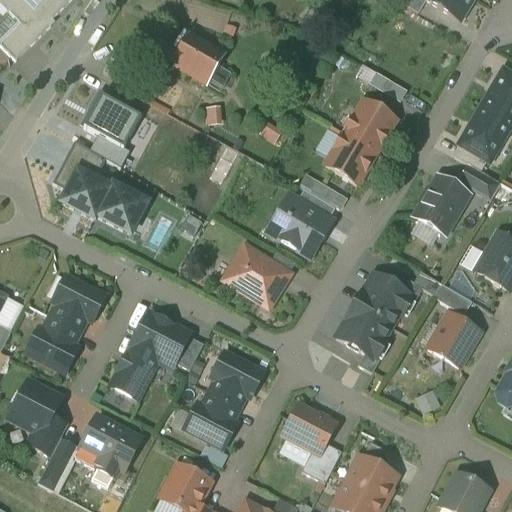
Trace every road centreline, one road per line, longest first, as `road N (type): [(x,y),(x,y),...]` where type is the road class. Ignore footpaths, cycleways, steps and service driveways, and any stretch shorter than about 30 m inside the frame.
road 1 (residential): [(290,361),(353,246),(389,211),(501,23)]
road 2 (residential): [(1,180),(106,0)]
road 3 (residential): [(443,443),(372,418),(305,380),(290,361)]
road 4 (residential): [(137,285),(290,361)]
road 5 (residential): [(290,361),(235,476)]
road 6 (residential): [(443,443),(503,332)]
road 7 (residential): [(29,229),(137,285)]
road 8 (residential): [(137,285),(81,393)]
